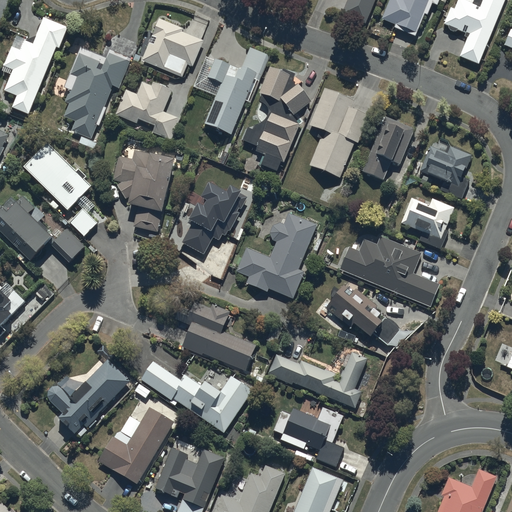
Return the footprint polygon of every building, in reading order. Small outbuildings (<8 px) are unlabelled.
[(366,22),(374,0),(346,0),(342,13),(366,22)] [(388,0),(382,17),(395,22),(394,25),(415,34),(424,11),(428,13),(433,1),(438,3),(439,0),(388,0)] [(478,62),(503,0),(456,0),(454,7),(451,6),(443,22),(448,25),(448,26),(448,27),(448,28),(449,28),(449,29),(450,29),(450,30),(451,30),(452,30),(453,30),(454,30),(455,30),(456,30),(456,29),(457,29),(465,32),(464,34),(467,36),(459,54),(478,62)] [(29,112),(56,45),(59,46),(67,26),(44,17),(34,43),(25,39),(21,48),(13,45),(3,69),(11,72),(4,89),(16,94),(12,105),(29,112)] [(159,18),(142,59),(182,75),(187,63),(192,65),(203,39),(182,30),(183,27),(159,18)] [(511,28),(509,28),(503,43),(511,46),(511,28)] [(195,85),(216,93),(204,122),(231,133),(250,88),(255,91),(270,54),(250,45),(241,67),(215,57),(214,59),(207,56),(195,85)] [(106,56),(80,46),(64,86),(70,88),(65,100),(70,102),(64,116),(76,121),(72,130),(91,138),(99,117),(102,118),(106,106),(104,106),(113,85),(119,87),(132,57),(110,48),(106,56)] [(254,127),(248,125),(242,138),(258,144),(256,149),(265,153),(261,162),(277,169),(280,160),(283,161),(299,122),(293,114),(311,100),(298,82),(299,81),(295,75),(296,72),(281,65),(280,68),(271,64),(259,91),(262,93),(260,99),(261,100),(262,100),(263,101),(264,101),(265,102),(265,103),(266,104),(267,105),(267,106),(268,107),(268,108),(268,109),(268,110),(268,111),(268,112),(268,113),(268,114),(268,115),(267,116),(267,117),(266,118),(266,119),(265,119),(264,120),(263,121),(262,122),(261,122),(260,123),(259,123),(258,123),(257,123),(256,123),(254,127)] [(137,121),(139,116),(154,122),(151,131),(170,138),(179,117),(163,110),(172,88),(153,80),(152,84),(141,80),(136,93),(126,88),(116,112),(137,121)] [(353,98),(324,87),(309,125),(323,130),(309,164),(340,176),(355,140),(358,141),(370,112),(351,104),(353,98)] [(376,122),(381,124),(363,170),(383,178),(391,159),(400,163),(415,125),(385,114),(384,116),(379,114),(376,122)] [(0,153),(10,135),(0,130),(0,153)] [(47,140),(24,164),(68,208),(91,185),(83,177),(86,175),(78,167),(76,169),(47,140)] [(157,230),(173,156),(150,149),(149,153),(121,145),(112,178),(121,181),(116,183),(126,198),(129,196),(128,201),(138,203),(133,225),(157,230)] [(429,187),(434,175),(444,179),(440,189),(462,197),(470,178),(463,175),(472,154),(450,145),(447,152),(430,145),(420,170),(424,171),(420,183),(429,187)] [(210,193),(199,205),(198,204),(189,213),(194,217),(177,235),(195,252),(211,236),(215,240),(246,207),(223,185),(213,196),(210,193)] [(0,201),(0,229),(30,259),(54,235),(31,213),(36,208),(22,195),(18,199),(16,198),(6,207),(0,201)] [(430,204),(412,197),(401,222),(403,222),(402,225),(408,228),(409,225),(423,231),(420,239),(440,248),(448,229),(446,228),(455,206),(432,197),(430,204)] [(83,207),(70,220),(84,235),(98,221),(83,207)] [(267,291),(269,287),(293,296),(304,270),(299,268),(317,223),(289,212),(284,223),(280,222),(273,224),(269,231),(272,239),(276,241),(270,256),(246,246),(236,269),(249,275),(246,282),(267,291)] [(85,245),(67,227),(51,243),(69,261),(85,245)] [(349,245),(339,268),(430,305),(440,283),(414,272),(422,252),(380,235),(377,243),(365,238),(360,250),(349,245)] [(25,298),(15,287),(16,286),(14,283),(11,285),(4,278),(0,281),(0,334),(7,328),(1,321),(25,298)] [(329,294),(333,297),(325,306),(351,327),(355,322),(369,334),(382,318),(377,314),(380,310),(375,306),(376,305),(355,286),(352,289),(345,283),(340,289),(336,285),(329,294)] [(52,292),(44,284),(35,293),(43,301),(52,292)] [(203,354),(203,352),(245,368),(255,344),(221,331),(229,309),(213,303),(211,307),(193,300),(191,307),(178,302),(172,316),(191,323),(182,346),(203,354)] [(292,384),(294,382),(355,407),(364,388),(358,385),(369,357),(352,350),(349,358),(346,357),(343,365),(344,366),(338,380),(335,378),(337,373),(302,358),(300,362),(276,352),(267,374),(292,384)] [(101,413),(99,411),(130,379),(108,358),(88,379),(86,378),(84,380),(72,369),(59,382),(61,384),(60,386),(58,384),(52,385),(48,389),(47,396),(62,410),(58,414),(76,432),(77,432),(81,435),(96,420),(95,419),(101,413)] [(175,404),(178,400),(224,432),(253,389),(231,374),(221,389),(204,377),(199,384),(185,374),(182,379),(153,360),(141,378),(170,398),(169,400),(175,404)] [(139,382),(134,389),(145,397),(150,391),(139,382)] [(283,432),(280,438),(304,448),(307,443),(319,448),(315,457),(335,465),(344,446),(332,441),(345,412),(324,403),(318,417),(292,406),(290,413),(282,409),(273,428),(283,432)] [(137,482),(174,421),(149,406),(140,421),(130,415),(121,430),(118,429),(114,436),(112,435),(98,459),(137,482)] [(201,511),(223,457),(204,449),(198,463),(186,458),(188,452),(173,446),(156,487),(178,496),(180,491),(184,493),(176,511),(201,511)] [(222,493),(214,511),(268,511),(285,472),(265,464),(260,475),(251,472),(239,500),(222,493)] [(333,500),(337,490),(343,492),(347,483),(341,481),(342,478),(312,466),(293,511),(285,511),(284,511),(328,511),(330,509),(336,511),(339,502),(333,500)] [(441,495),(443,496),(436,511),(481,511),(496,475),(479,469),(473,485),(448,475),(441,495)] [(0,511),(15,511),(12,508),(10,510),(0,500),(0,511)]
